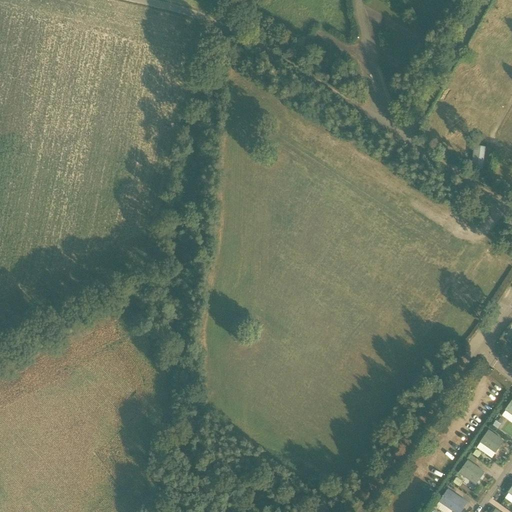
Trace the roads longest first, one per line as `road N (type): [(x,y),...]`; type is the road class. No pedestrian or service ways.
road 1 (unclassified): [(406,146),(216,25),(128,0)]
road 2 (unclassified): [(362,511),(511,308)]
road 3 (unclassified): [(406,146),(489,0)]
road 4 (unclassified): [(511,215),(406,146)]
